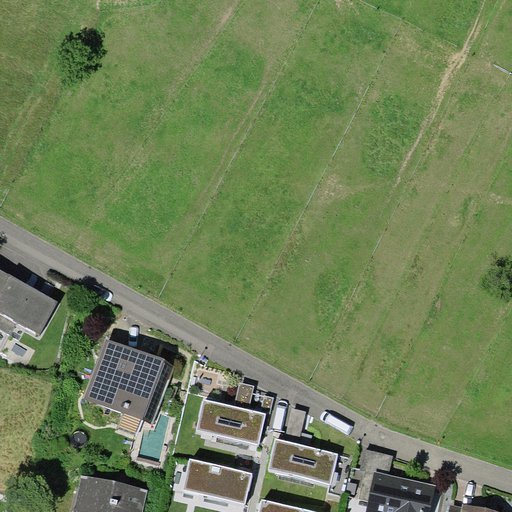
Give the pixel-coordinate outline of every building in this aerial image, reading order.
[(39,335),(57,303),(0,271),(0,328),(10,334),(17,323),(39,335)] [(172,368),(105,344),(86,397),(152,421),(172,368)] [(202,399),(194,434),(256,448),(264,414),(202,399)] [(276,439),(268,471),(332,487),(340,455),(276,439)] [(190,463),(183,495),(243,508),(250,476),(190,463)] [(142,511),(147,490),(81,475),(72,511),(142,511)] [(427,511),(433,487),(373,475),(364,511),(427,511)] [(302,511),(261,503),(259,511),(302,511)] [(461,511),(504,511),(464,503),(461,511)]
